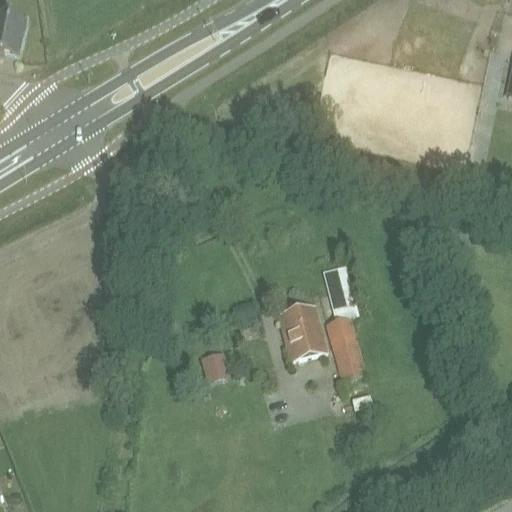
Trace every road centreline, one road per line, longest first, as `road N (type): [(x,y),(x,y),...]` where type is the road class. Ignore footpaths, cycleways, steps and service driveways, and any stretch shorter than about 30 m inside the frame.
road 1 (unclassified): [(511,208),(183,133),(107,179),(67,133)]
road 2 (secondary): [(67,133),(279,0)]
